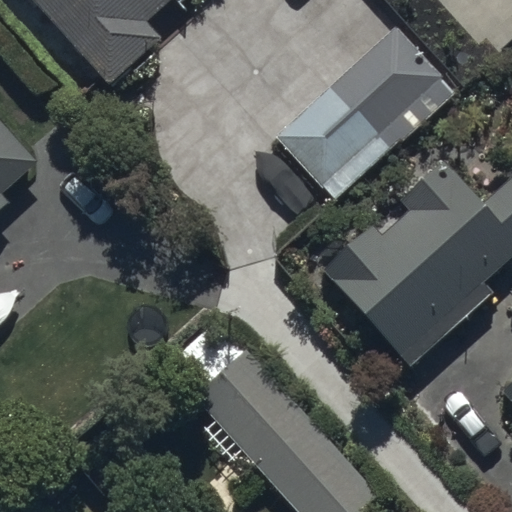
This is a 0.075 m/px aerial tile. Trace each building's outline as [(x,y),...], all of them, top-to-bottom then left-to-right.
[(30,0),(113,90),(194,17),(179,0),(30,0)] [(399,35),(277,141),(332,204),(455,98),(399,35)] [(0,215),(10,206),(2,198),(38,166),(0,123),(0,215)] [(444,163),(399,203),(409,214),(379,241),(370,231),(323,273),(412,374),(494,301),(483,289),(511,263),(511,189),(487,212),(444,163)] [(239,347),(188,394),(297,511),(365,511),(380,499),(239,347)] [(511,384),(500,395),(511,408),(511,384)]
